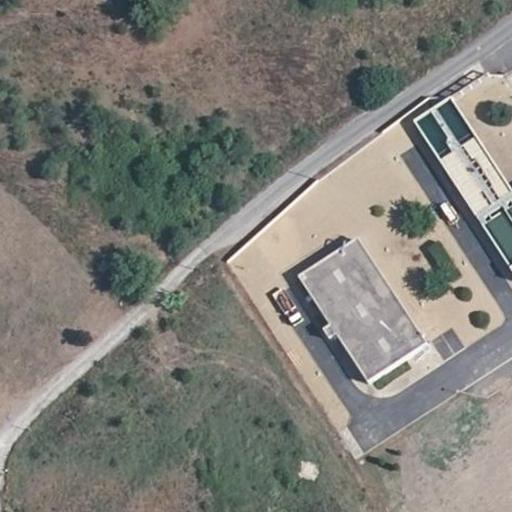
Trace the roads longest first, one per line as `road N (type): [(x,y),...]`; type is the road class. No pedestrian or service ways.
road 1 (residential): [(511,24),(217,245)]
road 2 (track): [(217,245),(16,429),(0,457)]
